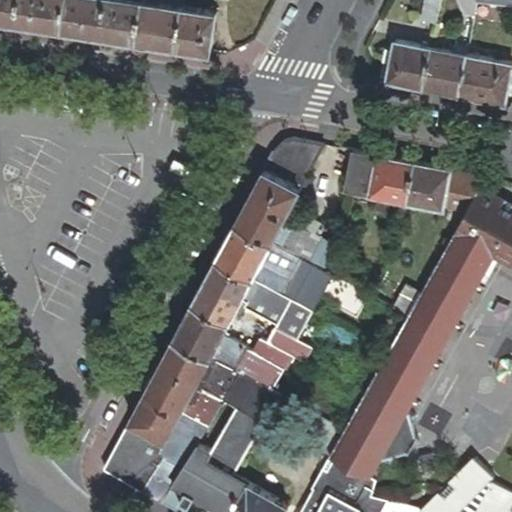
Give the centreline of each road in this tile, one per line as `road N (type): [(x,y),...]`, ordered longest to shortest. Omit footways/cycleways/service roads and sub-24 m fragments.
road 1 (residential): [(44,495),(99,423),(279,101)]
road 2 (residential): [(0,56),(279,101)]
road 3 (residential): [(279,101),(511,147)]
